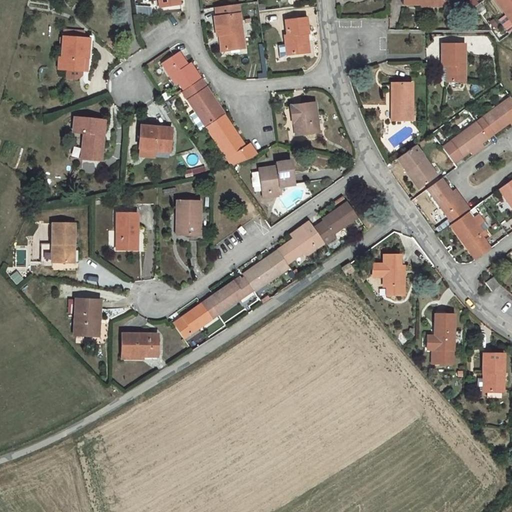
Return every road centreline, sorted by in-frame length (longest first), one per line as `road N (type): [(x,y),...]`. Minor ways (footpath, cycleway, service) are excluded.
road 1 (unclassified): [(0,460),(127,397),(406,212)]
road 2 (residential): [(371,162),(186,295),(150,302)]
road 3 (residential): [(336,77),(233,87),(199,55),(194,30)]
